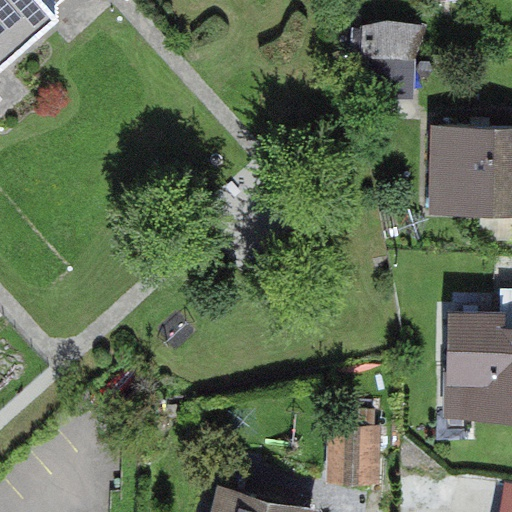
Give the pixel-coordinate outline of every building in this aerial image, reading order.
[(0,0),(0,53),(60,0),(0,0)] [(511,127),(440,126),(438,222),(511,223),(511,127)] [(511,408),(511,306),(441,303),(437,406),(511,408)] [(340,417),(335,470),(387,475),(392,422),(340,417)] [(234,487),(229,511),(330,511),(332,506),(234,487)]
